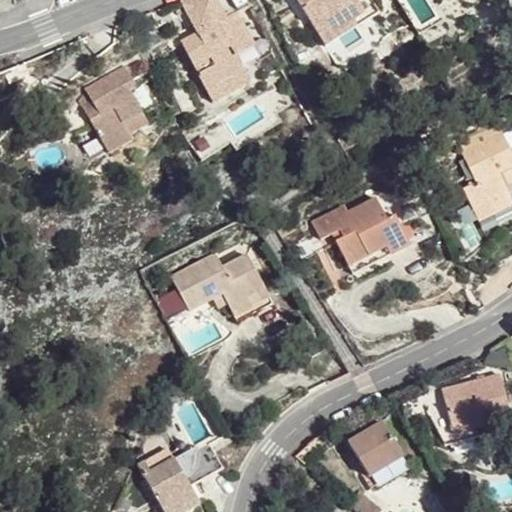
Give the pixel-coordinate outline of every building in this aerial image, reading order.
[(226,24),(211,0),(198,0),(180,7),(189,22),(198,38),(182,48),(212,103),(249,84),(238,62),(255,53),(236,18),(226,24)] [(358,0),(318,0),(331,18),(358,0)] [(430,25),(454,70),(468,60),(464,54),(511,20),(511,12),(505,0),(464,0),(462,2),(430,25)] [(151,74),(141,56),(122,67),(103,78),(112,95),(118,104),(107,109),(125,143),(149,130),(146,125),(164,114),(144,77),(151,74)] [(253,91),(249,84),(212,103),(216,110),(253,91)] [(102,100),(107,109),(118,104),(112,95),(102,100)] [(511,122),(471,143),(487,173),(474,179),(492,211),(499,207),(507,204),(501,194),(511,189),(511,122)] [(411,239),(421,233),(407,203),(399,207),(387,186),(358,200),(355,194),(321,211),(330,228),(341,221),(349,218),(354,226),(346,231),(357,254),(395,235),(400,245),(411,239)] [(511,201),(511,189),(501,194),(507,204),(511,201)] [(341,221),(346,231),(354,226),(349,218),(341,221)] [(363,263),(400,245),(395,235),(357,254),(363,263)] [(227,241),(188,260),(204,295),(228,284),(238,279),(249,302),(267,293),(263,285),(281,276),(272,258),(264,241),(234,254),(227,241)] [(288,292),(281,276),(263,285),(267,293),(249,302),(251,308),(288,292)] [(240,306),(249,302),(238,279),(228,284),(240,306)] [(470,371),(441,378),(452,422),(455,430),(482,422),(489,421),(487,413),(510,407),(499,363),(470,371)] [(375,413),(357,423),(383,468),(418,446),(393,403),(375,413)] [(482,422),(461,428),(462,431),(483,426),(482,422)] [(150,461),(175,504),(176,506),(209,488),(201,471),(233,453),(219,426),(162,455),(150,461)] [(156,444),(144,450),(150,461),(162,455),(156,444)] [(368,467),(354,482),(376,502),(390,486),(368,467)] [(511,511),(511,494),(483,504),(488,511),(511,511)]
